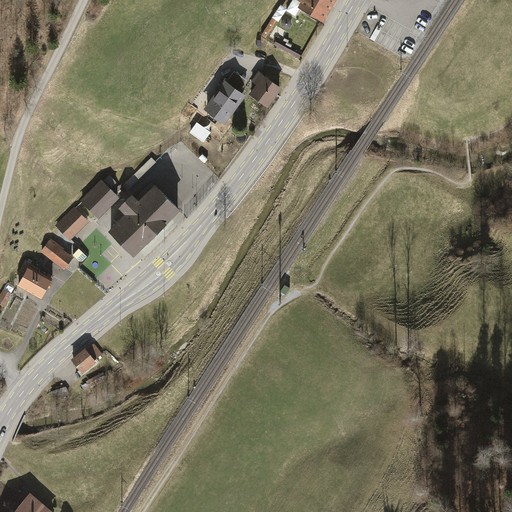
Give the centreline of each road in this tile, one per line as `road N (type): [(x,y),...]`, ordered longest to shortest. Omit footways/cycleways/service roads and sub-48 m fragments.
road 1 (primary): [(25,389),(163,268),(235,185),(307,82)]
road 2 (track): [(142,511),(277,301)]
road 3 (unclassified): [(0,215),(26,115),(85,0)]
